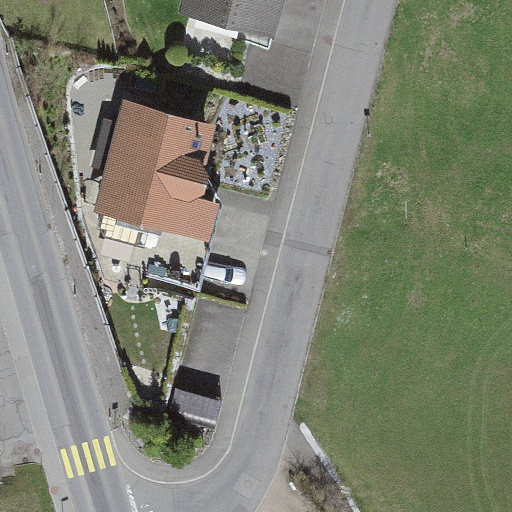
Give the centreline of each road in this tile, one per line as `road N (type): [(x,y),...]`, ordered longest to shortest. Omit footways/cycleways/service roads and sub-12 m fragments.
road 1 (residential): [(212,511),(257,451),(373,0)]
road 2 (tertiary): [(0,146),(104,511)]
